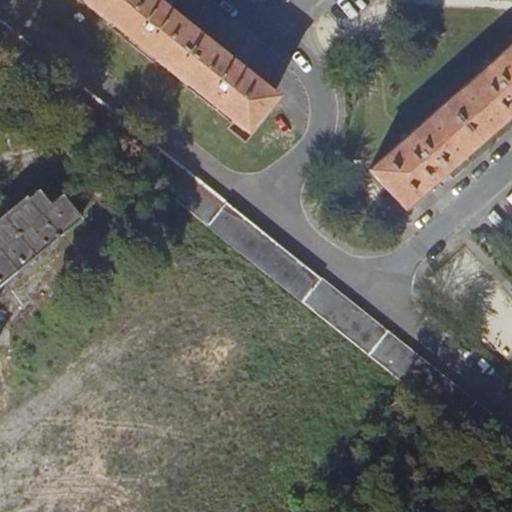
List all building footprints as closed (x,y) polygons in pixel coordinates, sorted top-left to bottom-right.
[(80,0),(244,132),(273,97),(240,70),(246,63),(242,60),(235,54),(229,61),(166,11),(173,4),(168,0),(158,0),(156,3),(152,0),(80,0)] [(37,53),(0,24),(0,59),(20,76),(37,53)] [(511,114),(511,42),(368,166),(406,210),(445,175),(511,114)] [(125,124),(59,71),(41,93),(108,146),(125,124)] [(132,166),(511,469),(511,430),(213,192),(148,145),(132,166)] [(0,284),(81,218),(61,193),(48,204),(36,190),(26,199),(21,194),(0,211),(0,284)]
